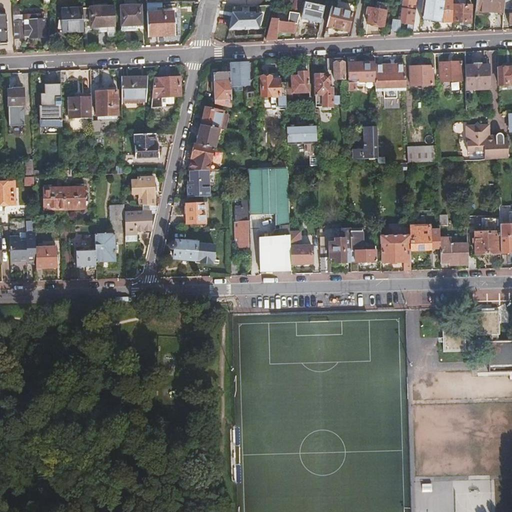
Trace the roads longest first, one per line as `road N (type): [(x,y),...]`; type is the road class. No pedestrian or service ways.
road 1 (residential): [(144,292),(511,281)]
road 2 (residential): [(511,37),(198,54)]
road 3 (residential): [(198,54),(144,292)]
road 4 (residential): [(198,54),(0,63)]
road 5 (residential): [(0,296),(144,292)]
